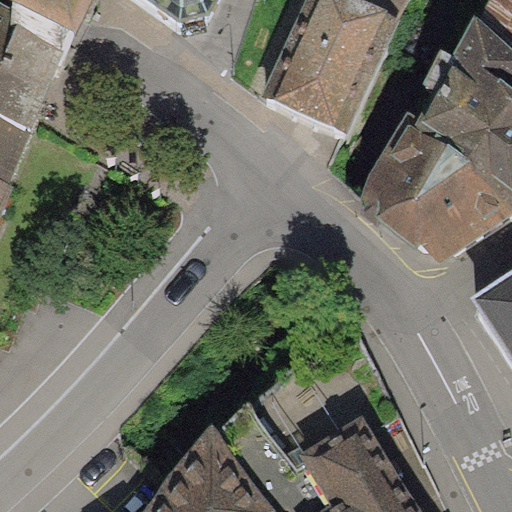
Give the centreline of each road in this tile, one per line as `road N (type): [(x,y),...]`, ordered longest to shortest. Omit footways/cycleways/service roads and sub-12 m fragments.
road 1 (residential): [(0,487),(104,385),(272,197)]
road 2 (residential): [(272,197),(164,70),(58,0)]
road 3 (residential): [(510,511),(414,321)]
road 4 (residential): [(414,321),(362,253),(296,202),(272,197)]
road 5 (residential): [(414,321),(511,249)]
